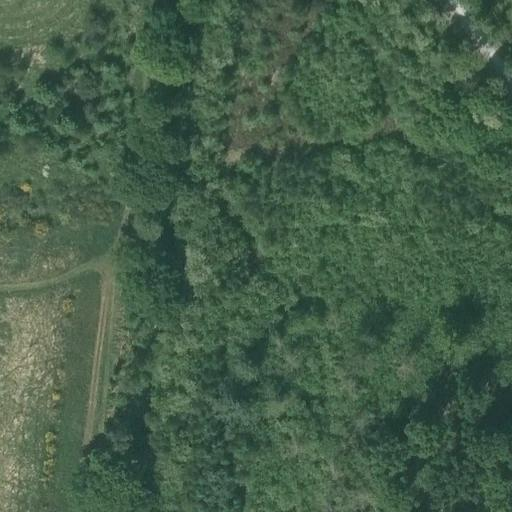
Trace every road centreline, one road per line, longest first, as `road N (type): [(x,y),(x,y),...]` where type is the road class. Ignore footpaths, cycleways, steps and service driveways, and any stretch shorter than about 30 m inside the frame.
road 1 (track): [(129,511),(188,0)]
road 2 (unclassified): [(511,99),(435,0)]
